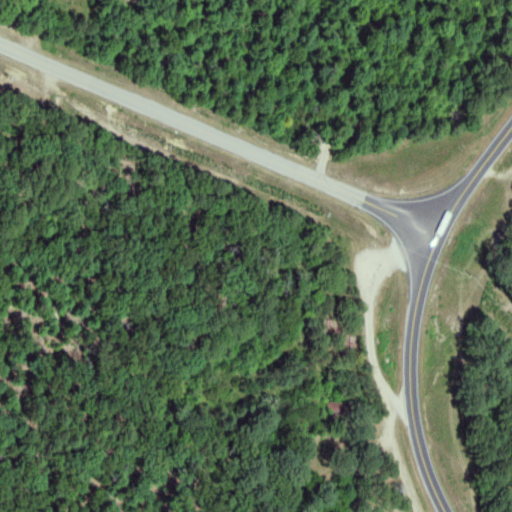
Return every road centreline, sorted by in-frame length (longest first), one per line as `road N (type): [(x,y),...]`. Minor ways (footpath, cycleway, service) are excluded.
road 1 (tertiary): [(0,44),(439,237)]
road 2 (primary): [(441,511),(429,490),(412,396),(413,308),(439,237),(511,122)]
